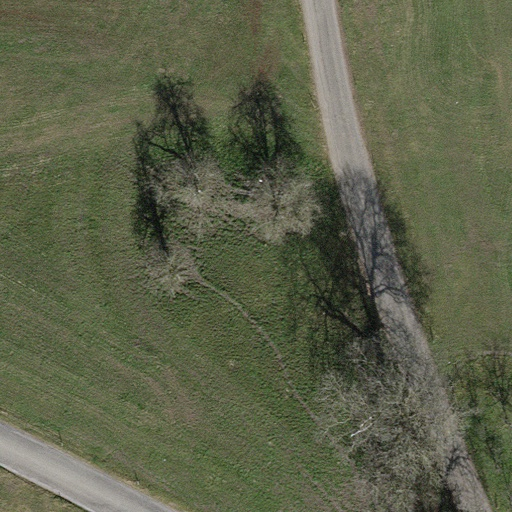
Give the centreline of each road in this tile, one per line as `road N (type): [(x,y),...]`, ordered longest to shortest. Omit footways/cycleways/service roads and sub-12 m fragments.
road 1 (unclassified): [(319,0),(342,130),(379,258),(475,511)]
road 2 (unclassified): [(0,443),(133,511)]
